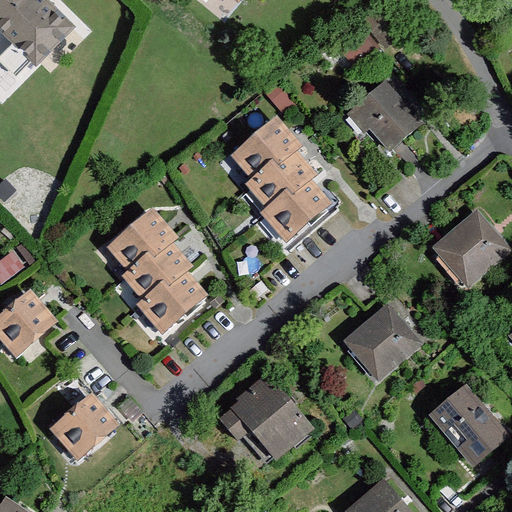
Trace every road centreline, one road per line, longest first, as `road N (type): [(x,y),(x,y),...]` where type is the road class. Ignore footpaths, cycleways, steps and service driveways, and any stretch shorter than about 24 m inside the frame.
road 1 (residential): [(511,135),(157,415),(88,324)]
road 2 (residential): [(432,0),(478,63),(511,131)]
